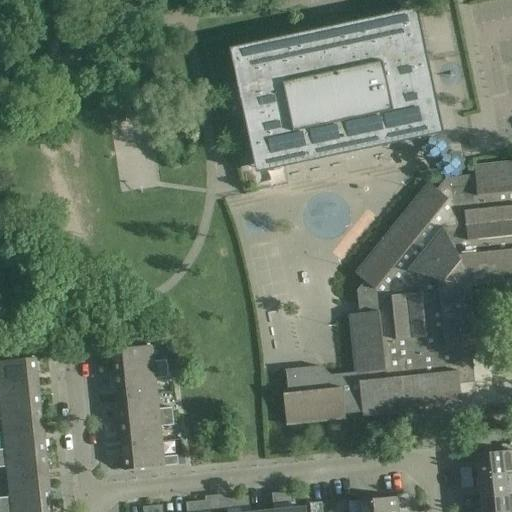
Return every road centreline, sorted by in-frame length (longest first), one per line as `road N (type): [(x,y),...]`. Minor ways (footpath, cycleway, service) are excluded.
road 1 (residential): [(434,511),(427,459),(87,497)]
road 2 (residential): [(87,497),(71,354)]
